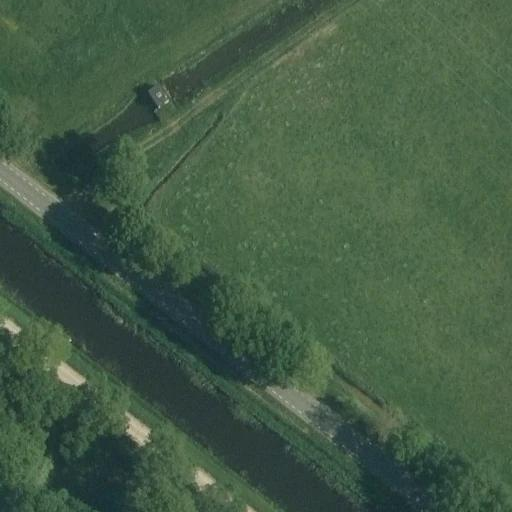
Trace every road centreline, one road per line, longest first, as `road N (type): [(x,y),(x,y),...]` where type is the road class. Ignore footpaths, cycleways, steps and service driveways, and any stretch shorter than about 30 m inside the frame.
road 1 (tertiary): [(439,511),(0,170)]
road 2 (track): [(0,327),(236,511)]
